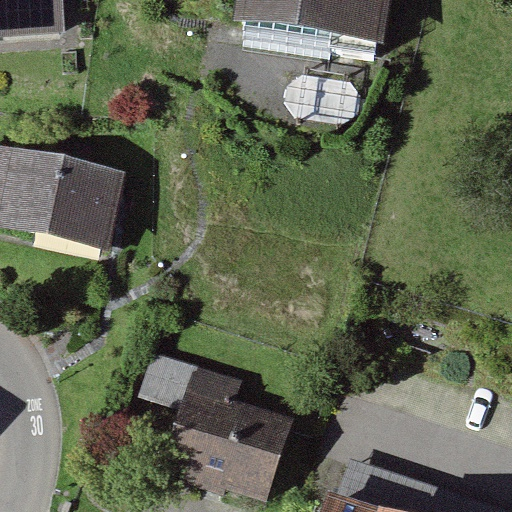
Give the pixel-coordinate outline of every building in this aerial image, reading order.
[(0,0),(0,48),(55,46),(53,0),(0,0)] [(231,0),(225,46),(372,67),(381,0),(231,0)] [(114,180),(0,155),(0,238),(98,259),(114,180)] [(229,383),(146,358),(132,404),(170,416),(150,480),(257,511),(258,511),(285,425),(222,406),(229,383)] [(384,511),(330,494),(324,511),(384,511)]
